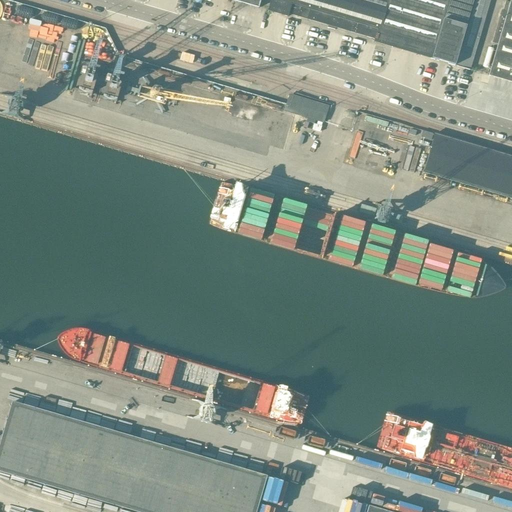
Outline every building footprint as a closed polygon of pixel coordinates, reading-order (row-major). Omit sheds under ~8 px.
[(230,0),(230,1),(258,9),(260,0),(230,0)] [(433,60),(449,0),(270,0),(267,12),(287,17),(288,15),(327,26),(327,28),(335,30),(335,28),(374,40),(374,43),(433,60)] [(490,0),(449,0),(433,60),(469,70),(490,0)] [(489,69),(487,74),(490,74),(489,76),(511,83),(511,0),(510,4),(498,45),(491,70),(489,69)] [(498,45),(510,4),(505,2),(502,11),(501,11),(492,43),(498,45)] [(78,71),(82,54),(71,51),(67,68),(78,71)] [(200,93),(197,102),(212,107),(215,98),(200,93)] [(328,107),(293,97),(289,96),(284,111),(285,112),(307,118),(306,122),(314,125),(315,121),(323,123),(328,107)] [(432,134),(422,131),(420,138),(430,141),(432,134)] [(429,152),(423,173),(511,199),(511,157),(434,135),(429,152)] [(12,403),(0,444),(0,472),(135,511),(255,511),(266,477),(12,403)]
